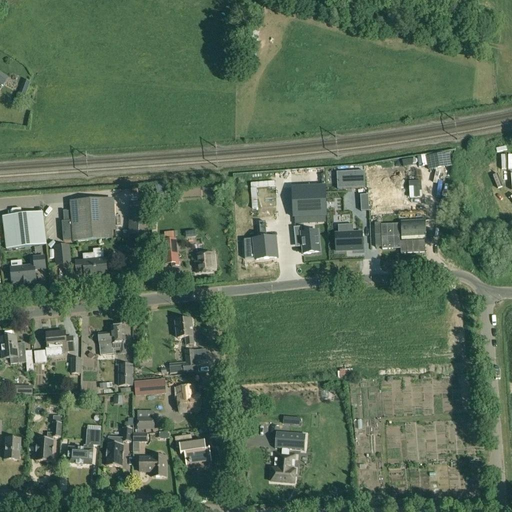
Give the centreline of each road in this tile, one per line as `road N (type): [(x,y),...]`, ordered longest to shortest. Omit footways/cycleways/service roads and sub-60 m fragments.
road 1 (tertiary): [(205,294),(440,275),(464,276),(485,290)]
road 2 (residential): [(235,510),(0,496)]
road 3 (residential): [(502,510),(485,290)]
road 4 (unclassified): [(235,510),(205,294)]
road 5 (tertiary): [(0,316),(205,294)]
road 6 (track): [(341,0),(484,41)]
